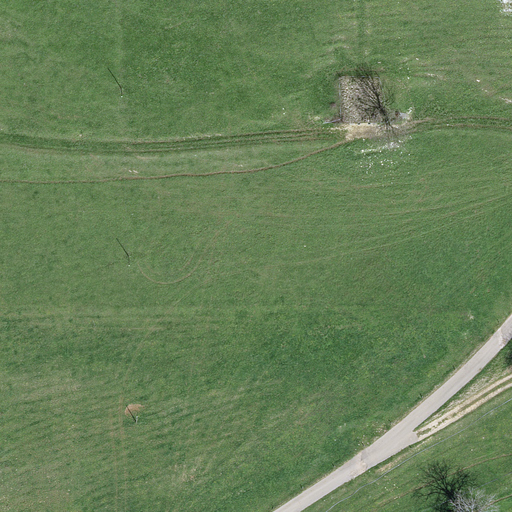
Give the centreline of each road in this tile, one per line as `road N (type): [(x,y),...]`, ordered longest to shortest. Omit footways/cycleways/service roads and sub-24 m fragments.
road 1 (track): [(0,131),(271,140),(462,121),(511,127)]
road 2 (track): [(511,324),(395,434),(286,511)]
road 3 (track): [(511,378),(366,458)]
